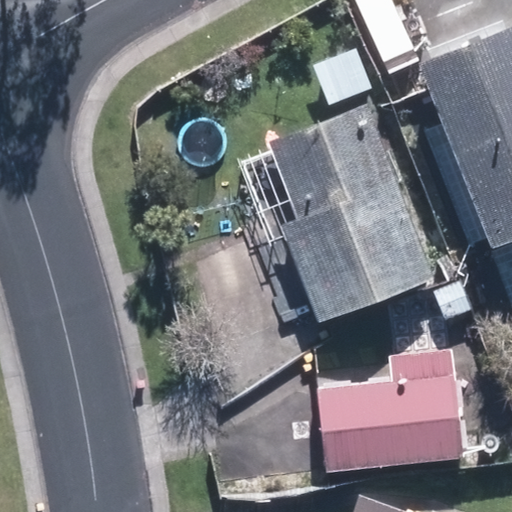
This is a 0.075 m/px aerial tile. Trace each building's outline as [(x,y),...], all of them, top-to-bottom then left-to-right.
[(388,0),(351,0),(384,70),(415,56),(388,0)] [(511,17),(416,56),(489,238),(511,228),(511,17)] [(315,60),(331,99),(372,82),(355,43),(315,60)] [(302,218),(286,224),(321,316),(437,271),(371,99),(271,138),(302,218)] [(511,247),(501,251),(511,285),(511,247)] [(430,285),(441,315),(468,304),(455,275),(430,285)] [(450,370),(315,384),(325,467),(459,452),(450,370)] [(511,378),(503,383),(511,401),(511,378)] [(350,511),(451,511),(361,481),(350,511)]
